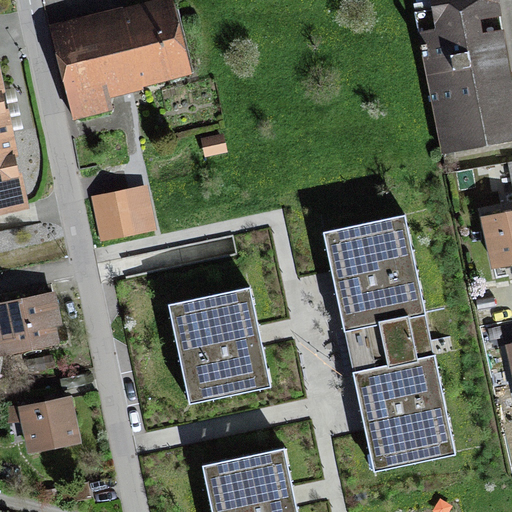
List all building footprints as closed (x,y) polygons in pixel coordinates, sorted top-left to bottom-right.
[(480,0),(418,0),(406,3),(436,157),(509,143),(480,0)] [(166,10),(54,39),(74,117),(111,107),(105,84),(181,65),(166,10)] [(0,207),(23,202),(0,94),(0,207)] [(223,136),(203,140),(206,154),(226,150),(223,136)] [(149,228),(145,209),(148,208),(144,189),(94,199),(97,218),(101,237),(149,228)] [(511,212),(482,219),(493,265),(511,260),(511,212)] [(360,410),(373,470),(455,452),(404,213),(322,231),(335,290),(360,410)] [(248,286),(168,303),(190,403),(270,385),(259,335),(248,286)] [(53,293),(0,303),(0,342),(4,342),(5,349),(56,339),(52,323),(59,321),(53,293)] [(511,356),(503,359),(511,399),(511,356)] [(21,407),(31,450),(77,440),(68,397),(21,407)] [(284,446),(202,463),(212,511),(297,511),(294,496),(284,446)] [(89,482),(61,486),(63,502),(91,498),(89,482)]
